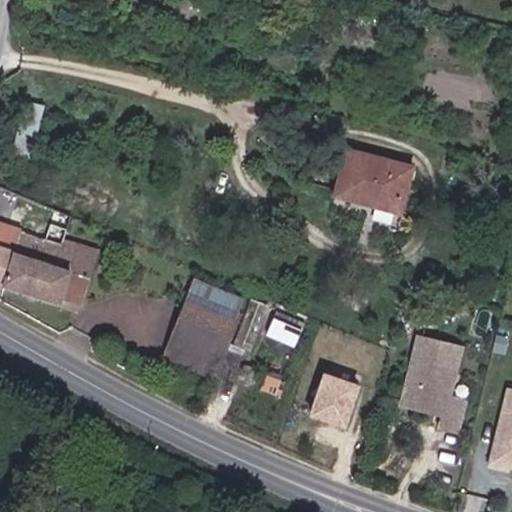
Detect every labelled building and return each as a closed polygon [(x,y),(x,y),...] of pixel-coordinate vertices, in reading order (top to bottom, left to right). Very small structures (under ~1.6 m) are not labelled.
[(17,151),(37,153),(43,102),(23,100),(17,151)] [(405,212),(415,168),(352,153),(342,198),(405,212)] [(0,280),(6,283),(23,231),(0,224),(0,280)] [(23,231),(6,283),(58,302),(61,292),(79,299),(93,260),(104,265),(108,254),(23,231)] [(192,282),(184,300),(236,322),(244,304),(192,282)] [(236,322),(184,300),(159,357),(212,379),(236,322)] [(460,345),(418,334),(400,401),(442,412),(438,425),(455,429),(463,398),(448,394),(460,345)] [(310,414),(349,428),(364,384),(326,370),(310,414)] [(511,396),(506,395),(485,470),(502,475),(504,466),(511,468),(511,396)]
